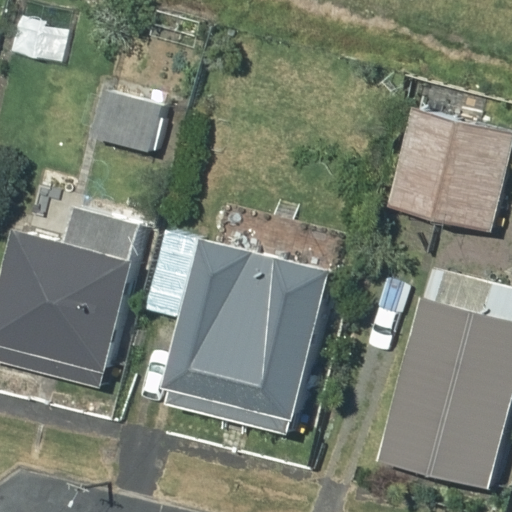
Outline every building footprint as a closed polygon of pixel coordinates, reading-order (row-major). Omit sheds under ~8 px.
[(170,104),(111,88),(99,133),(158,148),(170,104)] [(511,129),(421,107),(398,203),(500,228),(511,176),(511,129)] [(226,207),(215,249),(171,237),(150,311),(194,323),(171,403),(304,441),(359,245),(297,227),(303,206),(276,198),(270,219),(226,207)] [(0,317),(0,337),(2,338),(0,345),(0,356),(109,384),(150,224),(69,204),(62,235),(23,226),(0,317)] [(511,283),(440,265),(390,458),(499,487),(511,436),(511,283)]
